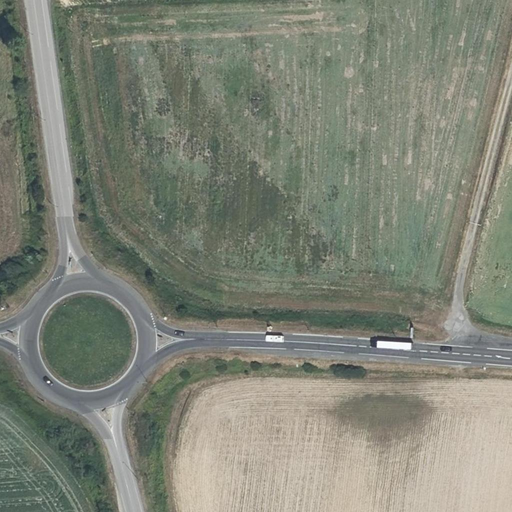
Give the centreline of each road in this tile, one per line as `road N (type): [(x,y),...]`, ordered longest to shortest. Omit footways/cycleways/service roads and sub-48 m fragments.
road 1 (secondary): [(207,339),(511,357)]
road 2 (track): [(510,356),(455,318),(511,95)]
road 3 (secondary): [(35,0),(66,226)]
